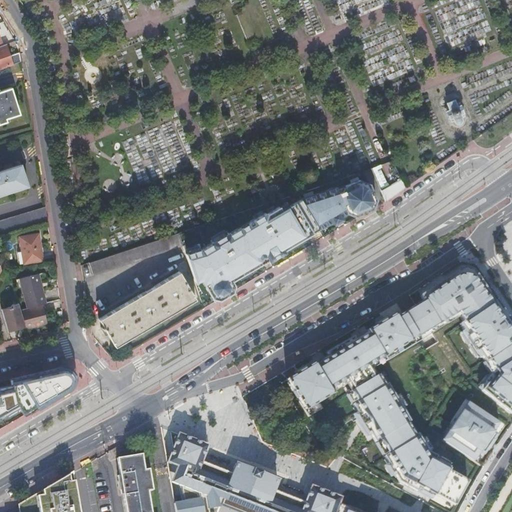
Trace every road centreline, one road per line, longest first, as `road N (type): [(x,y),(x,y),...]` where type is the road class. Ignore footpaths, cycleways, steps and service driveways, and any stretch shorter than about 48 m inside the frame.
road 1 (residential): [(111,379),(471,162),(488,166),(504,185)]
road 2 (primary): [(504,185),(182,386)]
road 3 (residential): [(7,0),(29,43),(78,342)]
road 4 (residential): [(182,386),(255,450),(410,511)]
road 5 (primary): [(140,410),(0,489)]
road 6 (residential): [(111,379),(0,444)]
